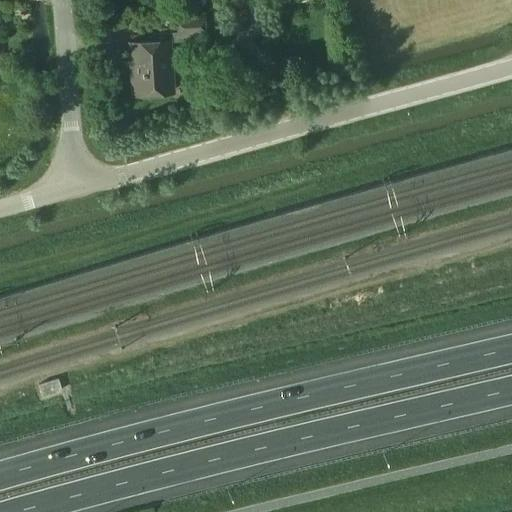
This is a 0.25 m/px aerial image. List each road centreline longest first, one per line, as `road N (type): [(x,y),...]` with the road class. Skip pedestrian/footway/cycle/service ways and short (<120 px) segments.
road 1 (motorway): [(511,348),(0,472)]
road 2 (motorway): [(10,511),(511,388)]
road 3 (unclassified): [(70,187),(511,65)]
road 4 (unclassified): [(70,187),(61,0)]
